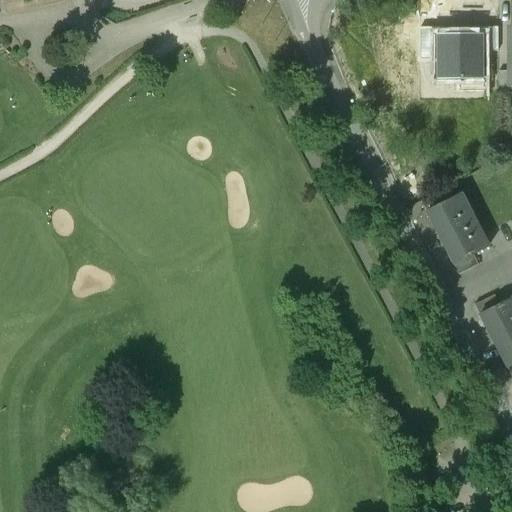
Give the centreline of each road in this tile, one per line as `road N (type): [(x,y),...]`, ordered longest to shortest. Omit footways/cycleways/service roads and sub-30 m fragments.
road 1 (residential): [(293,0),(511,429)]
road 2 (track): [(0,184),(178,23)]
